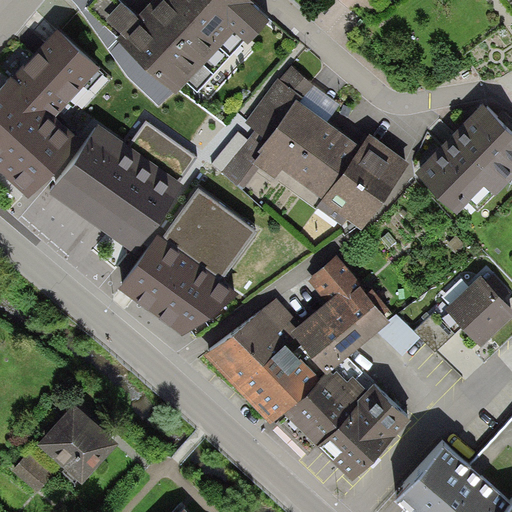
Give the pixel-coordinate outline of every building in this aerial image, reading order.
[(175,95),(214,55),(156,0),(155,0),(138,18),(122,4),(106,21),(121,36),(117,40),(175,95)] [(156,0),(214,55),(233,34),(247,48),(270,24),(253,8),(254,6),(247,0),(156,0)] [(56,32),(0,94),(0,174),(29,201),(81,144),(55,121),(99,72),(56,32)] [(255,131),(267,141),(297,102),(301,105),(315,87),(290,67),(245,124),(255,131)] [(301,105),(297,102),(267,141),(258,154),(261,156),(254,165),(259,169),(275,181),(277,179),(317,208),(360,149),(301,105)] [(511,180),(511,135),(484,108),(416,177),(457,217),(485,189),(495,198),(511,180)] [(258,154),(267,141),(255,131),(221,172),(242,190),(259,169),(254,165),(261,156),(258,154)] [(180,194),(95,132),(53,189),(139,251),(180,194)] [(410,166),(370,136),(360,149),(317,208),(343,227),(347,222),(361,232),(410,166)] [(256,234),(200,192),(163,241),(161,238),(119,291),(183,339),(211,325),(239,297),(221,285),(256,234)] [(371,293),(337,256),(305,286),(325,307),(303,326),(277,299),(207,358),(271,428),(275,423),(349,360),(381,334),(391,325),(389,322),(384,318),(390,312),(373,291),(371,293)] [(511,310),(481,278),(445,311),(480,349),(511,319),(511,310)] [(397,316),(389,322),(391,325),(381,334),(402,356),(420,339),(397,316)] [(349,360),(275,423),(309,456),(316,449),(375,388),(377,385),(349,360)] [(412,424),(375,388),(316,449),(354,484),(412,424)] [(75,392),(37,433),(82,474),(119,432),(75,392)] [(502,511),(509,504),(443,440),(395,493),(415,511),(502,511)] [(197,511),(184,498),(169,511),(197,511)] [(502,511),(511,511),(511,501),(509,504),(502,511)]
